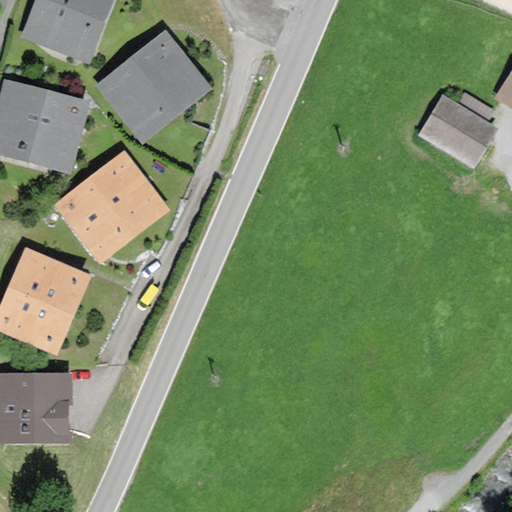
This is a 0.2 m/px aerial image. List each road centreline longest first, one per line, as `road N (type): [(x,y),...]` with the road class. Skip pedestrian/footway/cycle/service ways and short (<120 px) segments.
road 1 (secondary): [(304,41),(100,511)]
road 2 (track): [(425,511),(511,421)]
